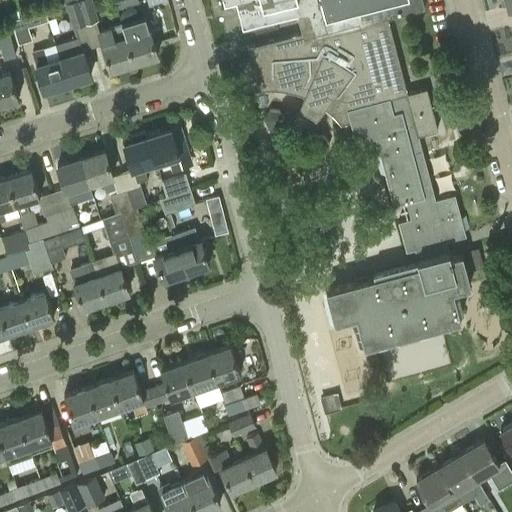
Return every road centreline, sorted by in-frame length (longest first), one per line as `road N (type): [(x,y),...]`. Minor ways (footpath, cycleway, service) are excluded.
road 1 (residential): [(0,383),(263,292)]
road 2 (residential): [(263,292),(207,75)]
road 3 (residential): [(320,496),(511,382)]
road 4 (residential): [(0,139),(207,75)]
road 5 (residential): [(320,496),(263,292)]
road 6 (residential): [(511,176),(465,0)]
